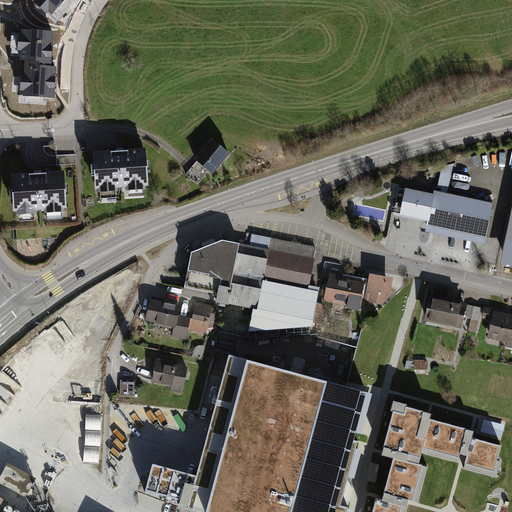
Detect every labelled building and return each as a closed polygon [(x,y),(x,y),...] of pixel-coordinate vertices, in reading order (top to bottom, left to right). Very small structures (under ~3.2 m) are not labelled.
[(65,0),(34,0),(37,2),(35,5),(46,14),(48,12),(52,15),(65,0)] [(53,33),(24,32),(24,37),(20,37),(20,51),(23,52),(23,61),(27,61),(27,76),(23,76),(23,91),(26,91),(26,96),(56,97),(56,68),(49,67),(49,63),(52,63),(53,33)] [(212,140),(196,159),(212,173),(228,153),(212,140)] [(57,156),(56,146),(44,147),(44,148),(44,150),(45,151),(46,153),(47,154),(49,156),(51,156),(52,157),(57,156)] [(145,150),(94,153),(96,188),(99,188),(100,191),(116,190),(116,187),(127,186),(127,190),(144,188),(144,185),(147,185),(145,150)] [(57,156),(57,166),(76,164),(75,155),(57,156)] [(198,184),(207,173),(196,163),(186,175),(198,184)] [(63,173),(12,176),(15,211),(17,210),(18,214),(35,213),(35,209),(45,209),(46,212),(63,211),(63,208),(65,208),(63,173)] [(433,196),(399,188),(393,213),(428,220),(427,225),(471,235),(479,200),(434,191),(433,196)] [(471,235),(427,225),(425,232),(485,245),(493,203),(479,200),(471,235)] [(511,267),(511,209),(500,265),(511,267)] [(219,294),(217,302),(254,309),(313,321),(319,292),(308,290),(314,259),(269,250),(271,240),(252,236),(250,246),(223,241),(193,253),(187,288),(219,294)] [(316,249),(271,240),(269,250),(314,259),(316,249)] [(388,281),(371,278),(366,300),(376,302),(386,293),(388,281)] [(363,285),(330,279),(327,297),(344,301),(343,304),(358,307),(363,285)] [(464,306),(431,299),(427,319),(460,326),(464,306)] [(179,306),(150,300),(147,320),(164,323),(164,326),(174,328),(172,335),(186,337),(190,319),(177,317),(179,306)] [(211,306),(196,303),(191,329),(205,332),(206,326),(210,327),(214,307),(211,306)] [(465,317),(472,319),(475,307),(468,305),(465,317)] [(481,308),(475,307),(472,319),(479,320),(481,308)] [(324,332),(326,309),(317,308),(315,331),(324,332)] [(313,321),(254,309),(250,330),(312,325),(313,321)] [(505,315),(495,313),(496,311),(485,309),(483,317),(494,319),(490,336),(509,340),(507,346),(511,346),(511,319),(505,317),(505,315)] [(151,461),(143,492),(195,511),(349,511),(350,508),(343,505),(360,440),(355,439),(369,391),(227,351),(194,474),(151,461)] [(187,368),(157,362),(153,381),(183,387),(187,368)] [(135,380),(120,380),(120,395),(135,395),(135,380)] [(380,455),(391,458),(422,466),(425,455),(459,464),(461,457),(467,459),(472,437),(475,429),(433,418),(434,412),(409,405),(410,404),(392,399),(388,413),(391,414),(380,455)] [(85,464),(101,464),(101,415),(85,415),(85,464)] [(504,445),(472,437),(467,459),(463,471),(498,480),(503,460),(501,459),(504,445)] [(391,458),(380,498),(409,506),(410,503),(420,505),(430,467),(422,466),(391,458)] [(34,476),(6,461),(0,473),(0,482),(24,495),(34,476)] [(380,498),(375,496),(370,511),(407,511),(409,506),(380,498)]
